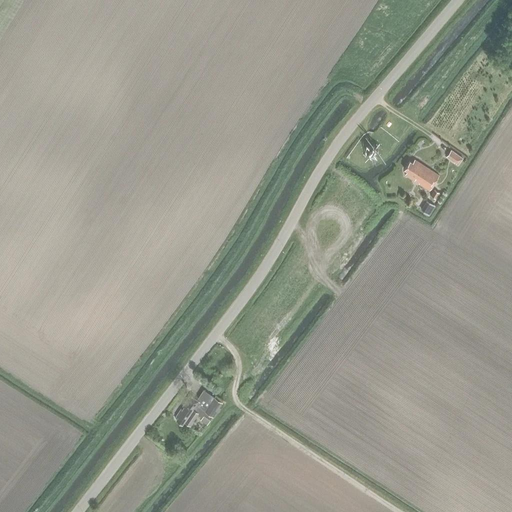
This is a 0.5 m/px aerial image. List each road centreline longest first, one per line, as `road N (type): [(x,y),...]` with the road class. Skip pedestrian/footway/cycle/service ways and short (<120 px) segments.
road 1 (unclassified): [(79,511),(256,280),(338,144),(458,0)]
road 2 (track): [(215,335),(236,355),(235,394),(244,408),(403,511)]
